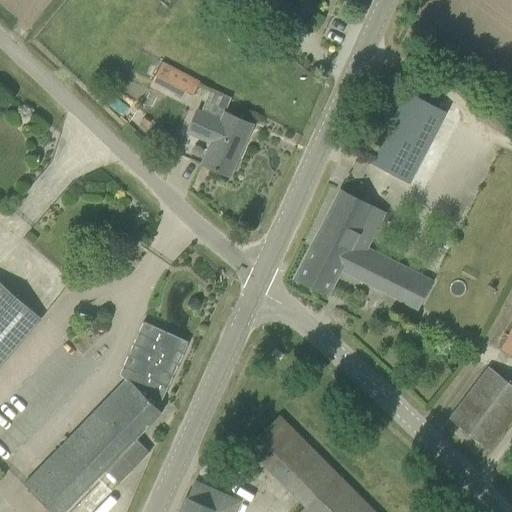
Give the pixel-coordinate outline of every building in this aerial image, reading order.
[(162,63),(153,80),(185,97),(190,86),(195,89),(198,82),(162,63)] [(198,110),(188,132),(212,143),(202,164),(230,176),(238,158),(234,156),(238,147),(242,148),(252,125),(225,113),(222,121),(198,110)] [(417,166),(380,147),(379,147),(372,162),(410,181),(417,166)] [(359,232),(372,207),(373,206),(341,189),(311,247),(312,247),(295,279),(327,295),(340,270),(419,309),(433,281),(367,247),(371,238),(359,232)] [(0,365),(41,318),(0,281),(0,365)] [(124,377),(127,380),(24,484),(53,511),(65,511),(106,470),(119,484),(150,452),(136,438),(162,412),(158,408),(189,342),(144,321),(124,366),(128,368),(124,377)] [(511,330),(502,351),(511,356),(511,330)] [(511,384),(490,367),(450,419),(488,450),(511,418),(511,384)] [(375,511),(279,416),(248,446),(248,447),(306,506),(299,511),(375,511)] [(234,511),(239,501),(195,481),(188,497),(187,497),(180,511),(234,511)]
